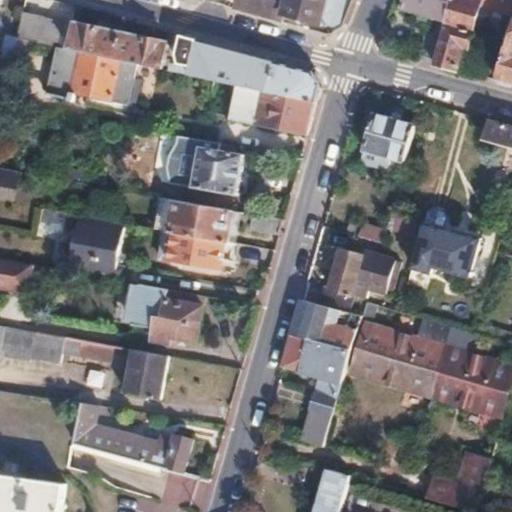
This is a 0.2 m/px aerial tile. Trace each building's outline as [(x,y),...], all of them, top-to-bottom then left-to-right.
[(241,0),(239,10),(279,22),(281,15),(331,27),(337,20),(342,0),(241,0)] [(406,0),(403,10),(447,22),(453,0),(406,0)] [(443,34),(434,64),(457,71),(464,47),(470,48),(482,6),(511,15),(511,0),(453,0),(447,22),(443,34)] [(22,12),(17,40),(57,48),(59,49),(64,25),(42,20),(43,17),(22,12)] [(76,24),(71,51),(117,61),(122,33),(76,24)] [(428,31),(419,60),(434,64),(443,34),(428,31)] [(122,33),(117,61),(122,62),(163,70),(165,61),(167,53),(169,42),(122,33)] [(182,35),(178,53),(181,66),(192,68),(197,39),(182,35)] [(7,37),(3,52),(13,55),(17,40),(7,37)] [(192,68),(190,76),(215,81),(240,86),(317,103),(321,86),(314,72),(197,39),(192,68)] [(511,41),(500,82),(511,85),(511,41)] [(57,48),(48,96),(76,103),(78,95),(114,103),(122,62),(117,61),(71,51),(59,49),(57,48)] [(171,68),(170,72),(190,76),(192,68),(181,66),(172,64),(171,68)] [(240,86),(232,118),(308,135),(317,103),(240,86)] [(377,116),(364,163),(378,167),(382,155),(406,162),(416,127),(377,116)] [(511,126),(489,120),(484,141),(511,148),(511,126)] [(202,147),(194,188),(238,195),(245,155),(202,147)] [(0,187),(16,191),(20,173),(0,169),(0,187)] [(157,197),(151,230),(169,233),(170,233),(177,201),(157,197)] [(177,201),(170,233),(224,243),(227,244),(233,211),(191,203),(177,201)] [(254,215),(251,229),(280,234),(283,220),(254,215)] [(61,243),(56,269),(121,281),(124,268),(117,266),(124,225),(78,217),(73,246),(61,243)] [(428,223),(415,267),(433,273),(435,266),(473,277),(484,238),(428,223)] [(363,225),(360,238),(383,244),(386,231),(363,225)] [(169,233),(165,260),(219,269),(224,243),(170,233),(169,233)] [(345,249),(333,292),(354,298),(355,294),(369,298),(371,291),(390,297),(399,262),(367,253),(366,255),(345,249)] [(0,258),(0,284),(7,286),(6,291),(27,295),(32,265),(0,258)] [(140,284),(132,324),(155,328),(153,340),(171,343),(173,337),(198,341),(207,296),(140,284)] [(323,294),(320,306),(349,314),(353,302),(323,294)] [(303,301),(284,368),(302,373),(305,360),(311,341),(353,352),(363,318),(349,314),(320,306),(303,301)] [(511,332),(477,323),(474,332),(511,343),(511,332)] [(5,326),(0,354),(0,355),(31,361),(31,359),(61,364),(63,353),(109,361),(111,346),(64,337),(5,326)] [(368,331),(357,369),(425,388),(437,350),(368,331)] [(322,379),(304,443),(325,449),(353,352),(311,341),(305,360),(326,366),(322,379)] [(133,350),(125,392),(160,399),(169,356),(133,350)] [(511,370),(446,352),(435,390),(478,402),(476,408),(502,415),(511,379),(511,370)] [(305,360),(302,373),(322,379),(326,366),(305,360)] [(435,390),(433,397),(476,408),(478,402),(435,390)] [(82,403),(71,442),(182,472),(192,440),(174,435),(172,440),(163,438),(161,443),(93,425),(100,406),(82,403)] [(434,479),(429,498),(477,511),(493,460),(468,454),(459,486),(434,479)] [(341,511),(351,477),(332,472),(319,511),(341,511)] [(0,511),(57,511),(62,482),(0,473),(0,511)]
